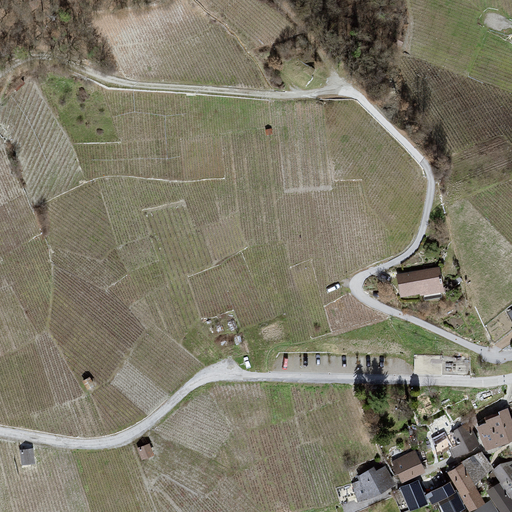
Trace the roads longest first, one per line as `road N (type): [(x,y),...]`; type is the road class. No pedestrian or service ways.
road 1 (track): [(376,271),(413,242),(427,196),(418,163),(355,99),(94,74),(49,33),(21,40),(0,80)]
road 2 (unclassified): [(0,431),(92,444),(137,431),(204,380),(225,374),(266,381),(511,379)]
